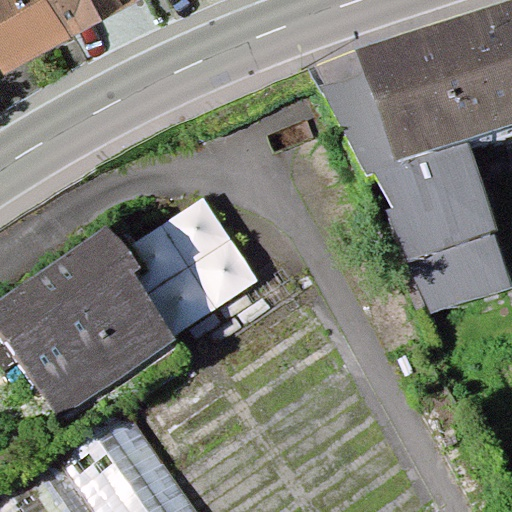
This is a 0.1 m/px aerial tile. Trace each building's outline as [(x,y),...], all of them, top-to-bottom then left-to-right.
[(79,0),(0,0),(0,17),(15,45),(22,57),(90,20),(79,0)] [(79,0),(90,20),(125,0),(79,0)] [(511,17),(347,66),(382,186),(511,148),(511,17)] [(473,171),(385,199),(407,270),(417,267),(496,243),(473,171)] [(444,511),(215,199),(0,356),(0,511),(444,511)] [(511,292),(496,243),(417,267),(432,316),(511,292)]
